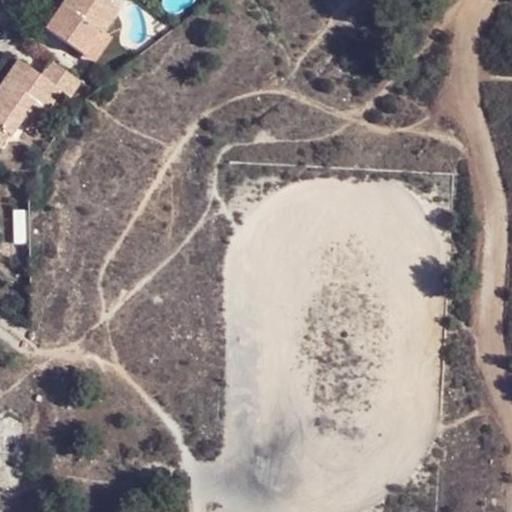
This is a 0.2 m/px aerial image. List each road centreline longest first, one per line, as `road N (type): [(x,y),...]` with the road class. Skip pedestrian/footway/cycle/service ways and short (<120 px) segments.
road 1 (track): [(41,349),(69,343),(100,313),(103,276),(145,189),(208,113),(270,88),(342,107),(384,90),(456,0)]
road 2 (track): [(406,131),(463,147),(486,171),(480,347),(511,400)]
road 3 (track): [(342,107),(366,126),(406,131),(482,73),(511,76)]
